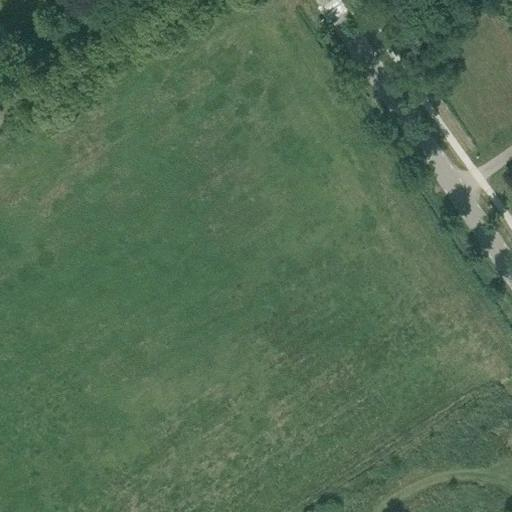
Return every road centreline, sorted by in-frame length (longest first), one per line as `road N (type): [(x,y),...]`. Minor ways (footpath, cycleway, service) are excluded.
road 1 (tertiary): [(511,270),(327,0)]
road 2 (track): [(182,0),(19,99)]
